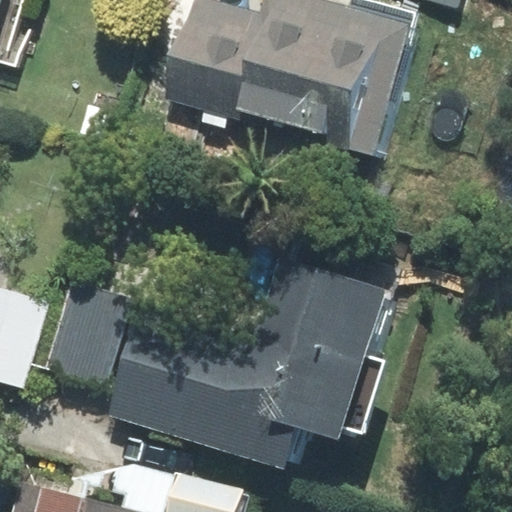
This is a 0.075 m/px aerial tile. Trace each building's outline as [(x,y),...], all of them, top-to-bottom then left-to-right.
[(0,0),(0,51),(15,0),(0,0)] [(423,34),(303,0),(270,0),(265,20),(204,2),(173,107),(384,168),(423,34)] [(125,120),(93,111),(85,140),(116,149),(125,120)] [(125,396),(116,424),(298,484),(310,447),(353,461),(403,306),(284,267),(259,344),(85,287),(56,373),(125,396)] [(0,292),(0,387),(32,397),(57,309),(0,292)] [(252,511),(255,500),(184,481),(175,511),(252,511)] [(114,511),(23,490),(18,511),(114,511)]
